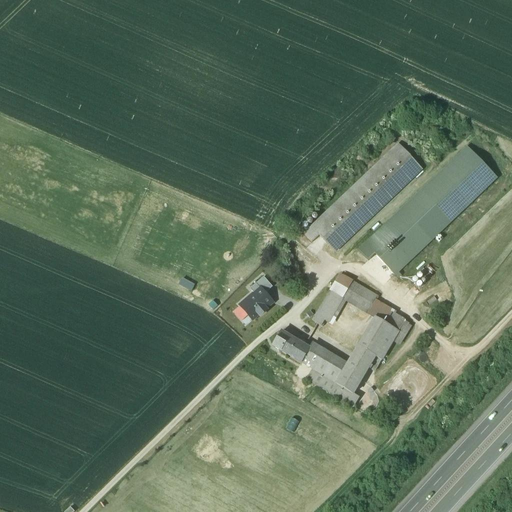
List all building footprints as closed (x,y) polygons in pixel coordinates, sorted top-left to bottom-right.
[(499,177),(466,143),(357,249),(368,261),(375,254),(397,276),(499,177)] [(398,145),(304,236),(312,244),(319,237),(334,253),(422,169),(398,145)] [(245,327),(276,306),(267,293),(273,289),(265,277),(249,287),(253,295),(233,308),(245,327)] [(347,290),(335,283),(328,295),(340,303),(342,300),(365,313),(375,296),(368,292),(363,300),(347,291),(347,290)] [(328,295),(316,317),(324,322),(328,324),(340,303),(328,295)] [(324,322),(316,317),(312,322),(321,327),(324,322)] [(346,369),(310,348),(309,349),(310,350),(302,364),(326,378),(320,388),(352,408),(359,398),(353,394),(368,369),(374,372),(398,332),(376,318),(346,369)] [(281,333),(272,348),(280,352),(289,337),(281,333)] [(309,349),(289,337),(280,352),(301,365),(302,364),(310,350),(309,349)]
